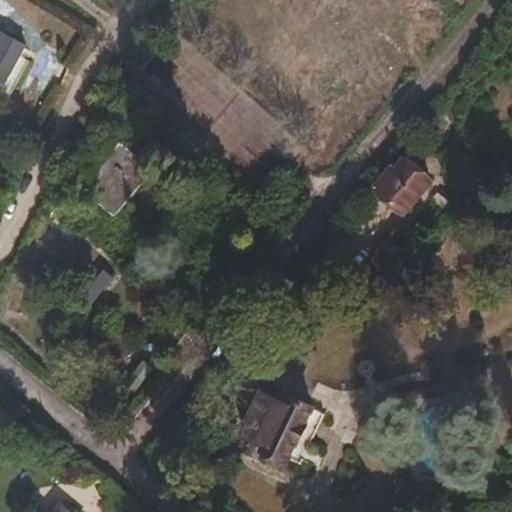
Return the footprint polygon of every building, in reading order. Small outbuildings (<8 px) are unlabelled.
[(20,54),(26,45),(0,30),(0,78),(5,81),(20,54)] [(13,86),(28,61),(20,54),(5,81),(13,86)] [(134,194),(147,177),(154,169),(121,139),(83,185),(116,214),(134,194)] [(403,214),(431,181),(403,158),(394,169),(391,165),(374,185),(373,188),(403,214)] [(152,210),(166,193),(147,177),(134,194),(152,210)] [(394,279),(421,248),(397,229),(371,259),(394,279)] [(69,309),(77,291),(63,285),(62,287),(58,285),(56,285),(55,287),(50,298),(54,300),(55,303),(69,309)] [(301,463),(324,414),(313,410),(312,406),(279,391),(275,397),(262,390),(244,430),(267,441),(263,449),(289,460),(290,458),(301,463)]
